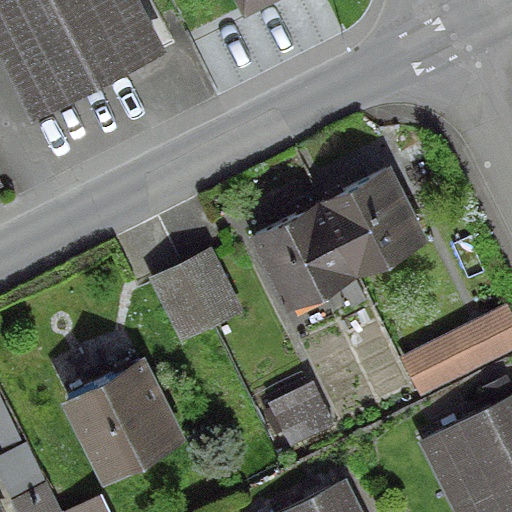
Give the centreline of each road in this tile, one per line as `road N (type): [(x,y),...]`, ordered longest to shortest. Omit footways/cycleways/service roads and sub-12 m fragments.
road 1 (residential): [(450,23),(0,247)]
road 2 (residential): [(450,23),(511,166)]
